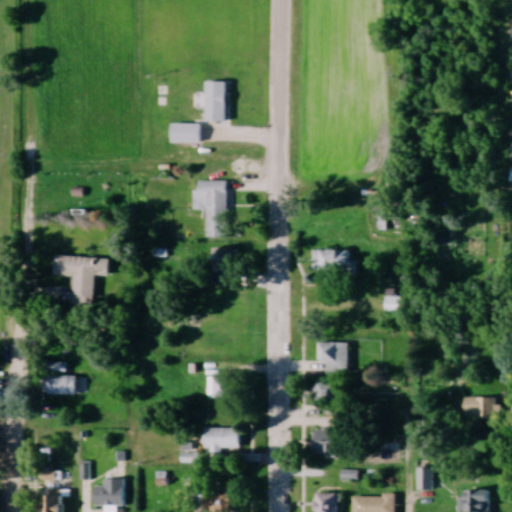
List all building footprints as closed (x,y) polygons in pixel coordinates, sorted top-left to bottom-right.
[(228,85),(208,85),(208,123),(228,123),(228,85)] [(174,144),(202,144),(202,126),(174,126),(174,144)] [(230,240),(230,184),(196,183),(195,213),(208,213),(208,240),(230,240)] [(352,253),(314,253),(314,275),(358,275),(358,263),(352,263),(352,253)] [(97,278),(111,279),(112,261),(57,259),(56,279),(76,280),(75,307),(96,308),(97,278)] [(388,315),(404,315),(404,300),(388,300),(388,315)] [(350,345),(321,345),(321,366),(329,366),(329,374),(350,374),(350,345)] [(79,378),(50,378),(50,397),(79,397),(79,378)] [(319,385),(319,406),(346,406),(346,385),(319,385)] [(497,422),(497,400),(467,400),(467,422),(497,422)] [(340,433),(316,433),(315,457),(351,457),(352,425),(340,425),(340,433)] [(242,451),(242,431),(207,431),(207,451),(242,451)] [(127,509),(127,482),(106,482),(106,489),(96,489),(96,509),(127,509)] [(460,500),(460,511),(492,511),(492,494),(467,494),(467,500),(460,500)] [(339,511),(339,496),(317,496),(317,511),(339,511)] [(397,511),(397,498),(355,498),(354,511),(397,511)] [(43,511),(63,511),(64,499),(44,499),(43,511)]
